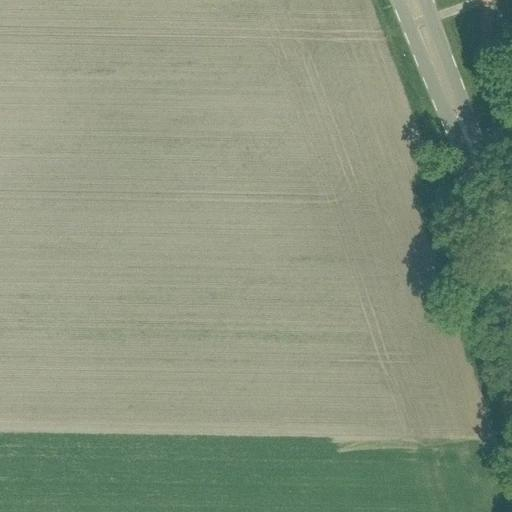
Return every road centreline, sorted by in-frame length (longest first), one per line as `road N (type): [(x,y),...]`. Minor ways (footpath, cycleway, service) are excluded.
road 1 (secondary): [(399,0),(447,118),(464,134)]
road 2 (secondary): [(464,134),(464,110),(423,0)]
road 3 (secondary): [(511,248),(464,134)]
